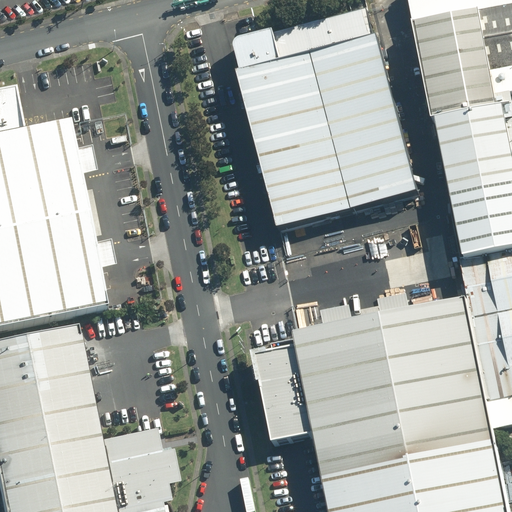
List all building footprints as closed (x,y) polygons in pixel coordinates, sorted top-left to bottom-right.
[(511,0),(412,0),(470,304),(489,406),(511,401),(511,0)] [(407,205),(363,13),(219,46),(263,237),(407,205)] [(15,92),(0,94),(0,331),(106,310),(76,163),(69,125),(24,134),(15,92)] [(313,440),(326,511),(509,511),(489,406),(470,304),(282,339),(284,350),(252,355),(270,448),(313,440)] [(0,502),(2,511),(117,511),(103,439),(80,331),(0,347),(0,502)] [(103,439),(117,511),(165,511),(164,502),(173,500),(170,483),(181,481),(175,449),(163,451),(162,445),(158,428),(103,439)]
